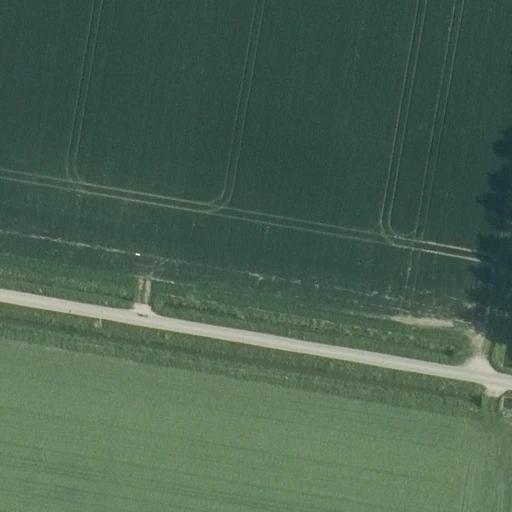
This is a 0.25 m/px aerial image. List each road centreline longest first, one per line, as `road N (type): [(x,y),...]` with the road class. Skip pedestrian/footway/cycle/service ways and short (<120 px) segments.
road 1 (track): [(511,428),(0,339)]
road 2 (residential): [(0,296),(511,384)]
road 3 (track): [(477,378),(497,341),(511,255)]
